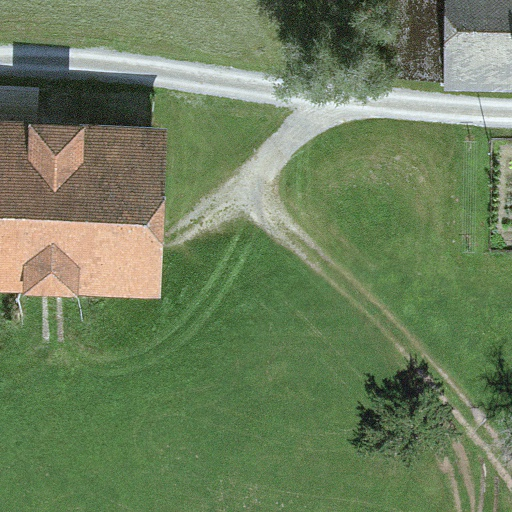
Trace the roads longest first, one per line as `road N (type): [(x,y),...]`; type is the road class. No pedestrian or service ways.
road 1 (track): [(484,511),(475,444),(449,403),(266,226),(259,188),(280,148),(357,106)]
road 2 (track): [(0,62),(55,59),(357,106),(511,118)]
